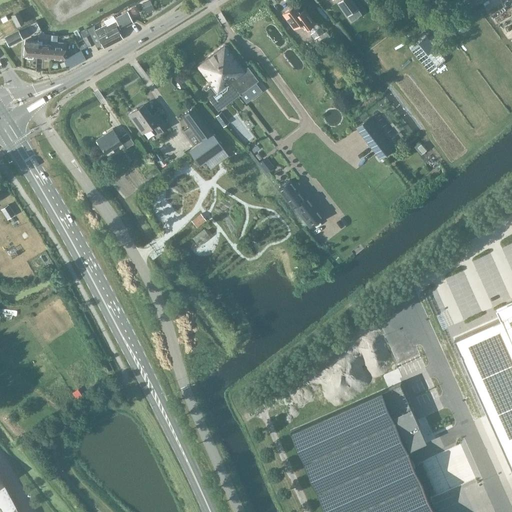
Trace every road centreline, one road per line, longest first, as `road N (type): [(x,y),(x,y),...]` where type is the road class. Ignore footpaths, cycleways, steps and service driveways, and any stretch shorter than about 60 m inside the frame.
road 1 (unclassified): [(238,511),(139,259),(28,99)]
road 2 (primary): [(208,511),(128,338),(0,115)]
road 3 (tertiary): [(28,99),(206,0)]
